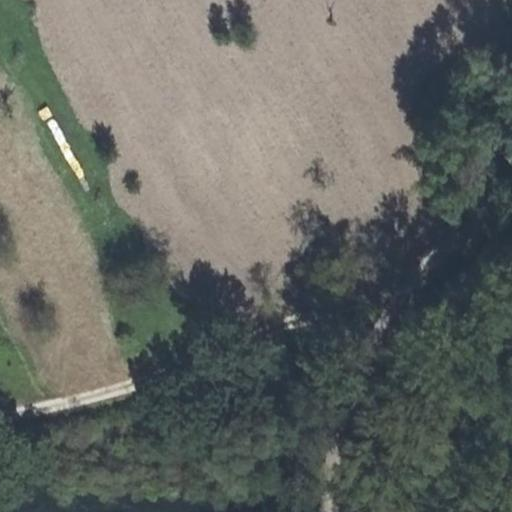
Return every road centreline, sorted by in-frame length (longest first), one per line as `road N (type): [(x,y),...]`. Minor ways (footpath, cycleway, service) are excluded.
road 1 (track): [(0,422),(368,318)]
road 2 (track): [(368,318),(325,511)]
